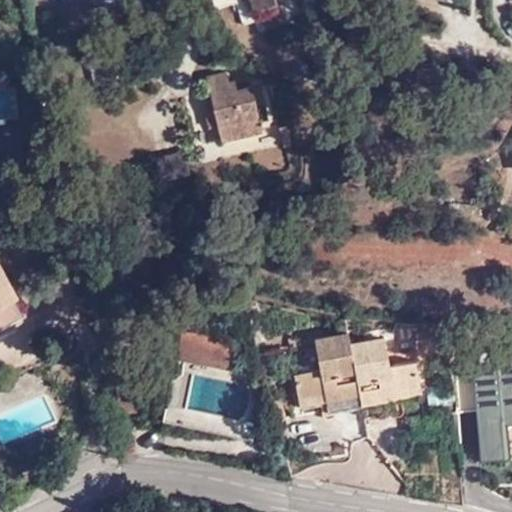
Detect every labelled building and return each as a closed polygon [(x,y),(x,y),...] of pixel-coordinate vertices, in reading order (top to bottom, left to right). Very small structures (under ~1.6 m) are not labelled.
[(115,44),(90,47),(92,63),(131,60),(128,36),(114,37),(115,44)] [(442,62),(419,59),(418,66),(442,68),(442,62)] [(227,71),(213,73),(227,136),(260,128),(251,87),(238,88),(235,78),(228,78),(227,71)] [(0,319),(24,307),(0,262),(0,319)] [(107,300),(108,329),(127,327),(125,298),(107,300)] [(238,334),(188,322),(183,343),(233,356),(238,334)] [(108,329),(110,350),(129,349),(127,327),(108,329)] [(329,410),(363,404),(352,337),(350,327),(317,333),(321,364),(295,369),(299,395),(326,390),(329,410)] [(352,337),(363,404),(365,412),(397,406),(394,382),(419,377),(415,353),(387,358),(383,332),(352,337)] [(129,349),(110,350),(113,382),(131,381),(129,349)] [(511,368),(474,369),(480,451),(511,449),(511,368)] [(132,399),(131,381),(113,382),(115,401),(132,399)] [(48,400),(21,405),(25,424),(11,427),(13,438),(39,433),(37,418),(51,416),(48,400)]
